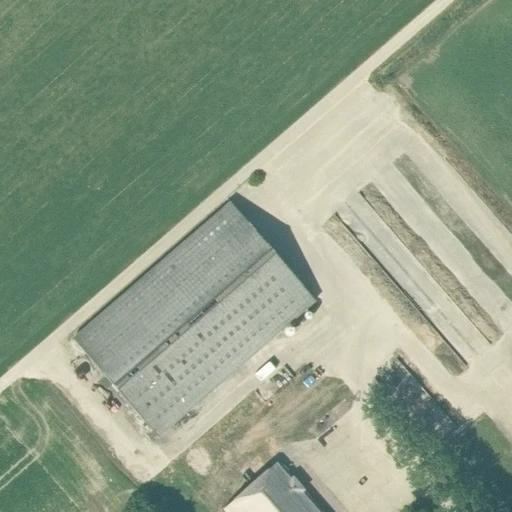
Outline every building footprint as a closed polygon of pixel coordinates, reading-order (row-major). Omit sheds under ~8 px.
[(375,130),(356,148),(389,185),(409,167),(375,130)] [(157,437),(315,301),(230,203),(72,339),(157,437)] [(471,238),(454,249),(460,259),(477,249),(471,238)] [(495,356),(500,335),(479,330),(474,350),(495,356)] [(410,360),(396,375),(451,426),(465,411),(410,360)] [(181,423),(167,434),(180,450),(188,445),(182,437),(189,432),(181,423)] [(321,511),(278,462),(220,511),(321,511)]
